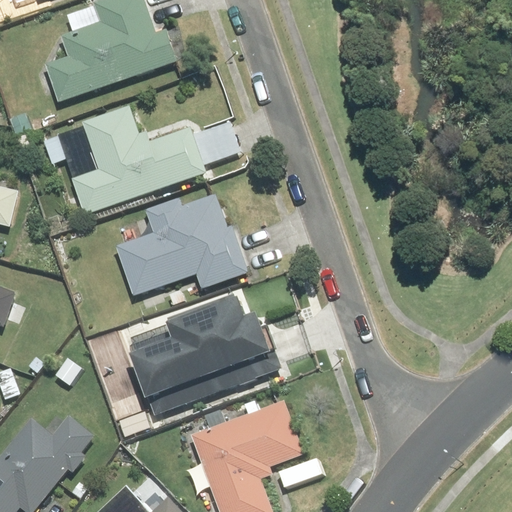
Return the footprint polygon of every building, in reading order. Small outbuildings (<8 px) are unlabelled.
[(54,66),(68,105),(189,63),(177,30),(166,34),(154,0),(117,0),(102,5),(109,23),(69,37),(76,58),(54,66)] [(80,181),(93,218),(216,175),(200,129),(162,142),(158,132),(149,136),(139,108),(91,124),(107,171),(80,181)] [(0,224),(20,230),(28,193),(3,187),(3,185),(0,183),(0,224)] [(163,236),(126,248),(141,297),(205,277),(209,291),(257,275),(242,227),(236,229),(226,196),(192,207),(190,200),(155,212),(163,236)] [(0,325),(13,330),(26,294),(0,285),(0,325)] [(145,356),(162,401),(289,355),(274,314),(262,318),(254,296),(182,323),(188,341),(145,356)] [(75,392),(93,369),(73,354),(56,377),(75,392)] [(25,370),(3,375),(11,405),(32,399),(25,370)] [(295,403),(200,435),(226,511),(281,511),(271,481),(282,477),(279,469),(314,457),(295,403)] [(42,419),(0,468),(0,511),(28,511),(30,511),(31,511),(44,511),(78,473),(82,476),(97,459),(91,454),(105,438),(78,415),(61,436),(42,419)] [(190,511),(179,499),(163,511),(190,511)]
